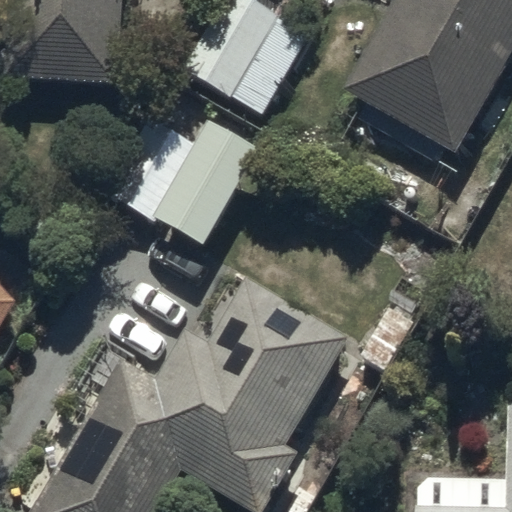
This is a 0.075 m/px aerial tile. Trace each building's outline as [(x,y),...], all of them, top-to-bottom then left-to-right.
[(12,0),(9,89),(121,93),(124,0),(12,0)] [(262,122),(307,43),(233,0),(228,0),(184,76),(262,122)] [(511,0),(405,0),(345,99),(364,111),(355,126),(432,173),(441,157),(455,166),(511,73),(511,0)] [(176,246),(155,233),(202,157),(151,125),(104,202),(118,210),(93,251),(151,286),(176,246)] [(125,366),(37,511),(166,511),(184,482),(235,511),(275,511),(303,465),(287,455),(350,349),(248,289),(212,351),(189,337),(159,387),(125,366)] [(0,334),(19,317),(0,296),(0,334)] [(511,511),(511,414),(511,415),(509,490),(422,488),(421,511),(511,511)]
